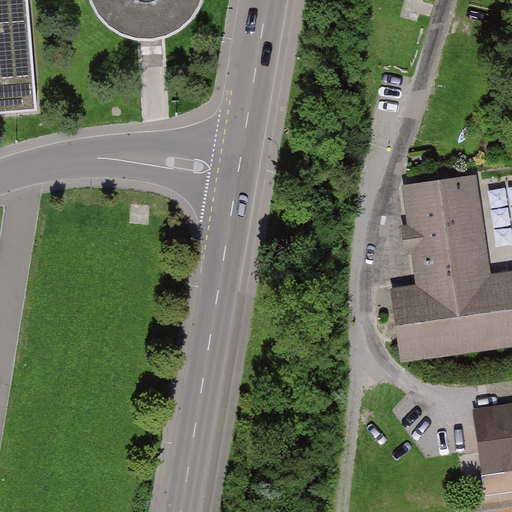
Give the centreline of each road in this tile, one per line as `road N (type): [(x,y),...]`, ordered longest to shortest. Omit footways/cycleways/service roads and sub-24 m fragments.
road 1 (residential): [(453,439),(377,360),(367,281),(447,0)]
road 2 (unclassified): [(182,511),(238,174)]
road 3 (residential): [(0,176),(72,156),(238,174)]
road 4 (unclassified): [(238,174),(270,0)]
road 5 (unknown): [(244,311),(377,360)]
